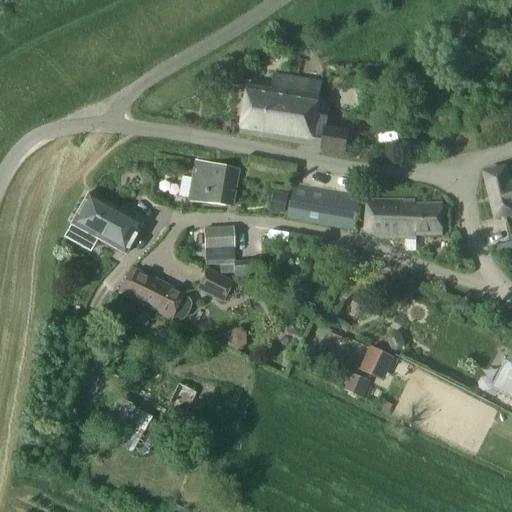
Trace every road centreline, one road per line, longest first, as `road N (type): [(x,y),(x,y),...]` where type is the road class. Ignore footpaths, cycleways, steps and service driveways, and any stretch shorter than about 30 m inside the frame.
road 1 (unclassified): [(459,168),(370,173),(91,124),(30,139),(0,180)]
road 2 (residential): [(498,279),(474,283),(354,239),(160,214),(124,265)]
road 3 (track): [(124,265),(97,294),(84,338),(97,373),(120,393)]
